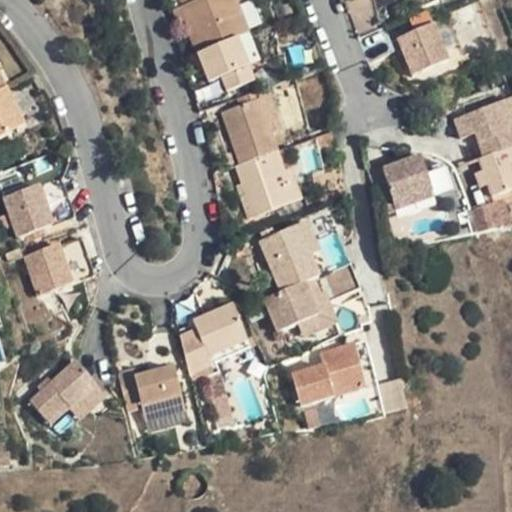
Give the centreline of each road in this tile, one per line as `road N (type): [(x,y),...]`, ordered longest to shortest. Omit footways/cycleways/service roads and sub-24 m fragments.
road 1 (residential): [(5,0),(77,95),(128,258),(172,272),(191,260),(199,234),(196,194),(146,0)]
road 2 (residential): [(324,0),(366,114)]
